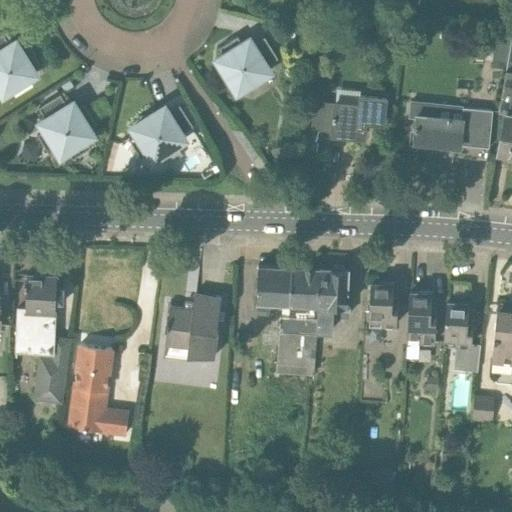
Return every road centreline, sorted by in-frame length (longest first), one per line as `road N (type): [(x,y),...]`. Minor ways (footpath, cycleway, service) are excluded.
road 1 (secondary): [(0,217),(270,225)]
road 2 (secondary): [(270,225),(511,239)]
road 3 (residential): [(270,225),(263,192),(161,41)]
